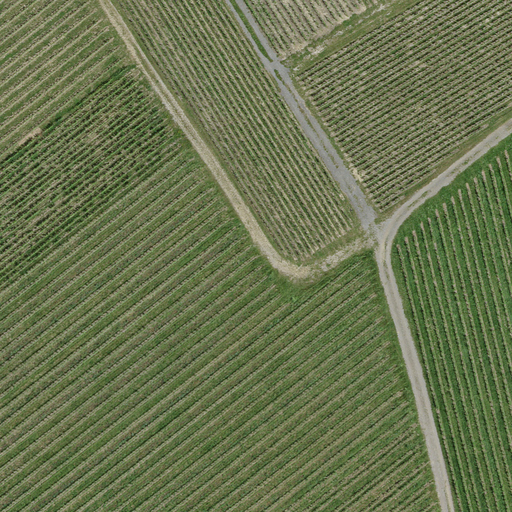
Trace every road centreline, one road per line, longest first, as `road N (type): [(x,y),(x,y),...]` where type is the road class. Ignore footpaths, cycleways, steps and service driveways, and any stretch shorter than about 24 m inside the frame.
road 1 (track): [(511,124),(379,234),(450,511)]
road 2 (track): [(106,0),(288,268),(312,272),(379,234)]
